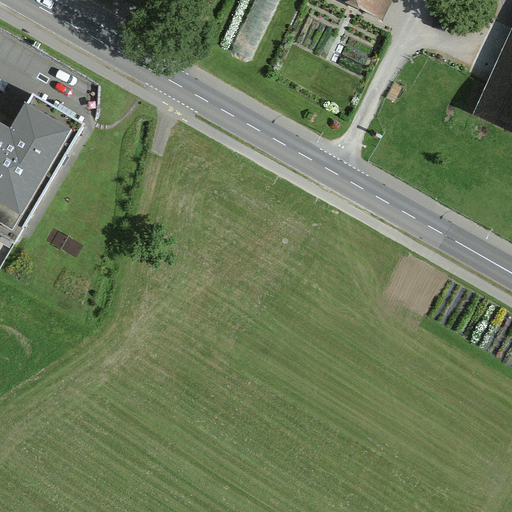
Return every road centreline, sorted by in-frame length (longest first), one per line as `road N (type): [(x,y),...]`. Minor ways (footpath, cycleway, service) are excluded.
road 1 (secondary): [(27,0),(511,272)]
road 2 (track): [(134,228),(182,87)]
